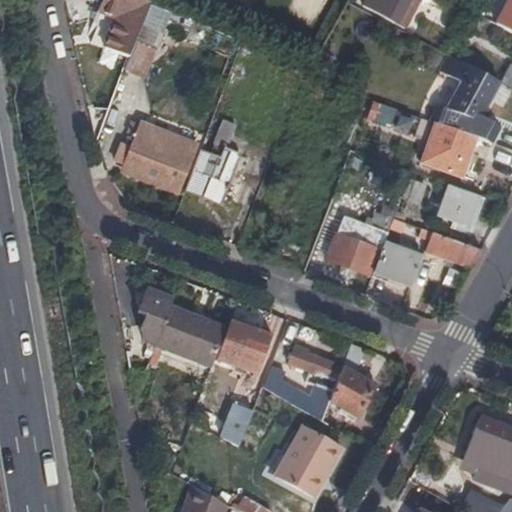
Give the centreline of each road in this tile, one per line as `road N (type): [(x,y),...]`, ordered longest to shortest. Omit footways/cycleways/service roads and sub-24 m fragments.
road 1 (residential): [(42,0),(90,208),(438,358)]
road 2 (motorway): [(34,511),(0,307)]
road 3 (residential): [(438,358),(354,511)]
road 4 (residential): [(438,358),(511,221)]
